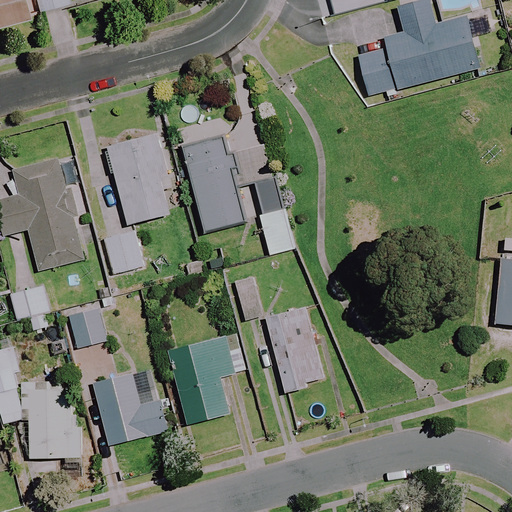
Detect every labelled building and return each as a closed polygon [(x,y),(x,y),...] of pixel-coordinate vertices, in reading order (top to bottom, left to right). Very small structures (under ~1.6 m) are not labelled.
[(0,0),(0,25),(27,19),(22,0),(0,0)] [(67,4),(65,0),(36,0),(39,11),(67,4)] [(355,59),(366,100),(481,70),(472,37),(487,34),(480,8),(452,15),(454,22),(435,26),(428,1),(396,10),(402,34),(382,39),(385,51),(355,59)] [(233,189),(253,184),(260,213),(280,208),(273,179),(271,171),(279,169),(277,161),(269,163),(261,131),(231,139),(233,144),(222,147),(221,141),(182,151),(203,232),(242,223),(233,189)] [(171,189),(157,136),(104,150),(125,227),(169,215),(163,192),(171,189)] [(14,171),(16,178),(8,180),(12,196),(0,199),(0,218),(4,235),(29,229),(40,270),(89,258),(86,246),(93,244),(80,192),(85,190),(76,155),(60,159),(14,171)] [(294,250),(286,214),(260,220),(268,256),(294,250)] [(147,266),(138,231),(107,239),(116,274),(147,266)] [(511,255),(498,255),(493,325),(511,326),(511,255)] [(261,317),(252,277),(233,282),(242,322),(261,317)] [(27,318),(48,312),(54,310),(47,285),(14,295),(21,320),(27,318)] [(110,338),(101,309),(72,318),(80,346),(110,338)] [(306,384),(323,379),(304,310),(263,321),(283,395),(308,388),(306,384)] [(48,312),(27,318),(31,334),(52,328),(48,312)] [(247,371),(239,336),(168,353),(185,426),(227,416),(218,378),(247,371)] [(18,346),(0,350),(0,404),(6,427),(30,422),(17,373),(24,371),(18,346)] [(126,392),(122,377),(93,384),(108,447),(167,432),(160,401),(139,406),(135,390),(126,392)] [(83,458),(81,390),(34,391),(35,459),(83,458)]
